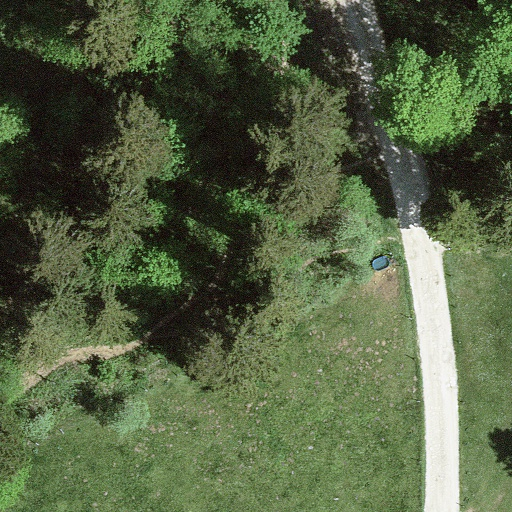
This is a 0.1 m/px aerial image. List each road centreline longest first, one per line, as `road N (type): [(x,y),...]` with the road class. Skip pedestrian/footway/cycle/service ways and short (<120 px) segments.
road 1 (track): [(447,511),(448,373),(425,239)]
road 2 (track): [(425,239),(355,0)]
